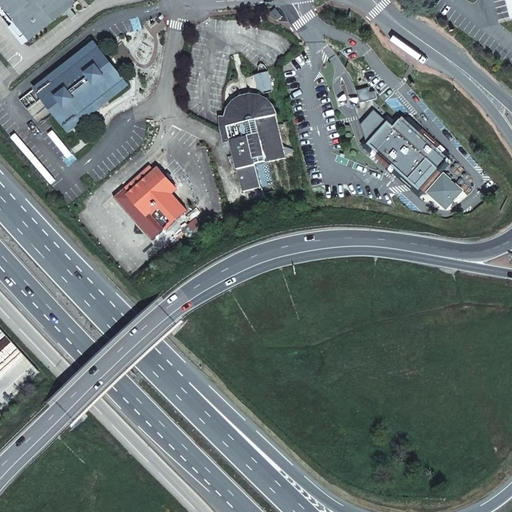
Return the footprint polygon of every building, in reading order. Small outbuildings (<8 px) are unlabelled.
[(0,0),(0,6),(27,41),(74,4),(70,0),(0,0)] [(283,18),(276,10),(271,14),(278,22),(283,18)] [(80,117),(85,123),(126,90),(91,47),(50,80),(54,86),(90,57),(115,89),(80,117)] [(50,80),(32,94),(67,137),(85,123),(80,117),(115,89),(90,57),(54,86),(50,80)] [(273,90),(269,71),(257,73),(261,93),(264,92),(273,90)] [(368,89),(358,91),(361,103),(371,101),(368,89)] [(270,104),(259,97),(247,97),(236,102),(229,114),(228,127),(226,132),(223,132),(225,143),(232,142),(243,191),(274,184),(269,163),(287,159),(277,116),(270,104)] [(441,168),(395,127),(394,128),(388,122),(375,111),(362,125),(366,141),(370,142),(376,148),(375,149),(420,190),(425,190),(429,185),(431,183),(433,180),(441,172),(441,168)] [(130,198),(129,199),(147,219),(150,216),(166,233),(188,213),(172,196),(176,191),(170,184),(165,179),(158,172),(155,175),(149,169),(124,192),(130,198)] [(464,191),(445,175),(437,184),(435,186),(432,189),(429,193),(447,209),(464,191)] [(437,184),(433,180),(431,183),(429,185),(432,189),(435,186),(437,184)]
